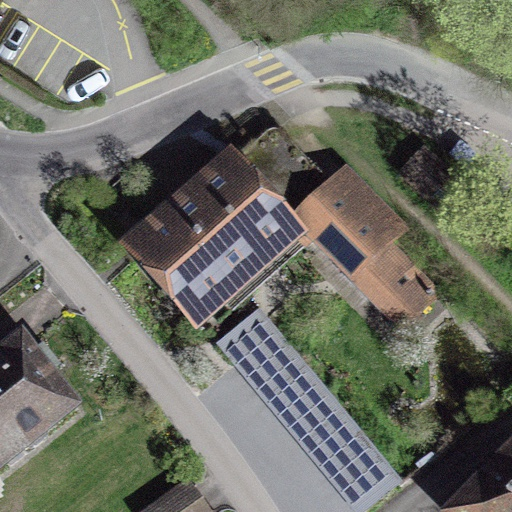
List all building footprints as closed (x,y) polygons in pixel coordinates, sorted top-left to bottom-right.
[(274,137),(142,252),(199,316),(302,224),(332,194),(280,139),(274,137)] [(442,212),(463,190),(421,151),(401,173),(442,212)] [(437,297),(386,245),(384,247),(332,194),(302,224),(399,334),(437,297)] [(234,365),(356,511),(364,511),(400,483),(274,331),(234,365)] [(0,366),(0,463),(68,409),(60,399),(74,388),(59,370),(46,381),(21,350),(0,366)] [(511,511),(511,461),(462,511),(511,511)] [(155,511),(201,511),(186,491),(155,511)]
